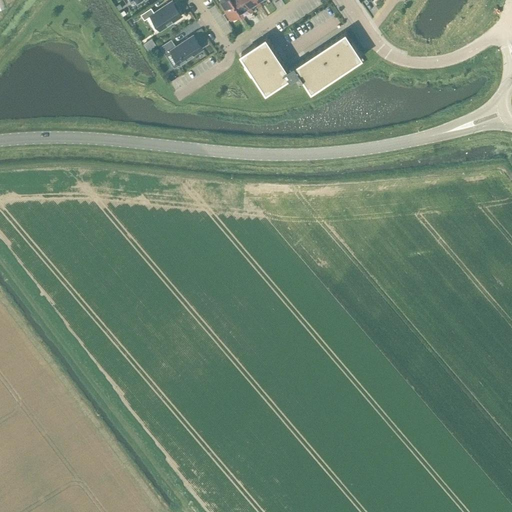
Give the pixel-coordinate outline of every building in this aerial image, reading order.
[(150,7),(140,14),(144,19),(150,15),(159,30),(181,15),(177,8),(179,7),(175,1),(173,3),(171,0),(154,12),(150,7)] [(238,12),(241,17),(243,16),(231,0),(220,0),(219,1),(226,10),(222,12),(227,19),(238,12)] [(231,0),(243,16),(244,15),(242,12),(248,8),(250,11),(251,10),(244,0),(231,0)] [(244,0),(251,10),(253,9),(251,6),(256,3),(258,6),(260,5),(256,0),(244,0)] [(347,34),(346,31),(345,31),(296,64),(295,63),(288,67),(267,36),(264,38),(257,42),(241,53),(247,61),(263,85),(265,84),(269,90),(278,84),(289,76),(291,78),(297,74),(300,79),(304,77),(312,90),(325,81),(362,57),(362,56),(352,41),(352,40),(348,33),(347,34)] [(202,48),(200,45),(193,34),(175,46),(171,39),(160,46),(165,53),(170,50),(179,63),(202,48)]
